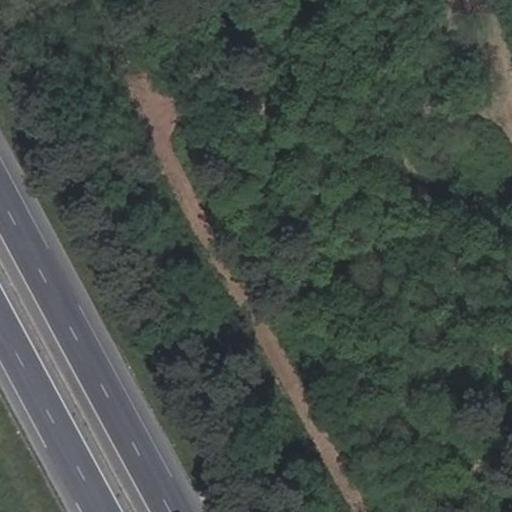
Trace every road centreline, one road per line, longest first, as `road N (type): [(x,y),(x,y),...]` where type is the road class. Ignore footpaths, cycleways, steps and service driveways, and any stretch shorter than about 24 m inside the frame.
road 1 (motorway): [(173,511),(0,188)]
road 2 (motorway): [(0,319),(104,511)]
